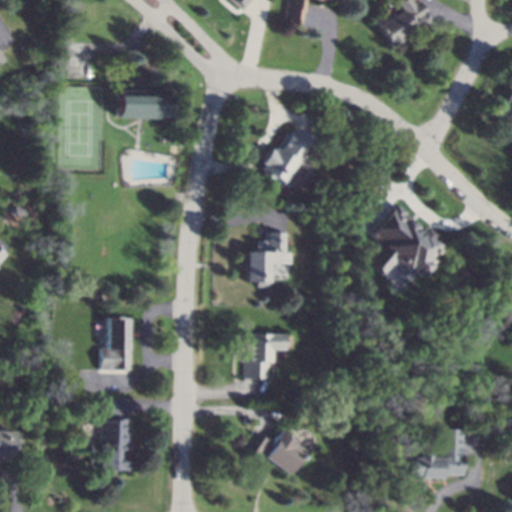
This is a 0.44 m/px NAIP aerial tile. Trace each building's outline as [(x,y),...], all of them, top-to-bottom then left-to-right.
[(225,0),(236,9),(243,0),(225,0)] [(301,0),(330,0),(340,1),(340,0),(283,0),(281,23),(300,25),(301,0)] [(387,44),(426,20),(414,0),(412,0),(409,3),(407,0),(396,0),(393,2),(398,10),(385,18),(382,12),(371,18),(387,44)] [(511,122),(511,76),(495,115),(511,122)] [(113,117),(162,118),(163,90),(113,89),(113,117)] [(257,168),(279,182),(308,136),(291,126),(286,134),(280,130),(257,168)] [(365,232),(379,247),(365,260),(378,273),(395,257),(415,278),(433,261),(426,254),(437,243),(421,227),(418,230),(393,205),(365,232)] [(241,281),(251,281),(251,286),(264,286),(264,263),(286,263),(286,252),(282,252),(282,232),(260,231),(260,240),(251,239),(251,251),(241,250),(241,281)] [(124,317),(102,317),(103,348),(96,348),(96,369),(125,368),(124,317)] [(239,377),(265,378),(266,349),(279,349),(280,333),(243,332),(242,360),(240,360),(239,377)] [(124,469),(125,419),(96,418),(96,443),(88,443),(87,457),(94,457),(94,468),(124,469)] [(460,476),(460,429),(438,429),(438,447),(438,456),(408,456),(408,476),(460,476)] [(287,474),(302,446),(275,430),(268,441),(249,430),(239,446),(259,457),(259,458),(287,474)] [(0,459),(18,459),(18,431),(0,431),(0,459)]
